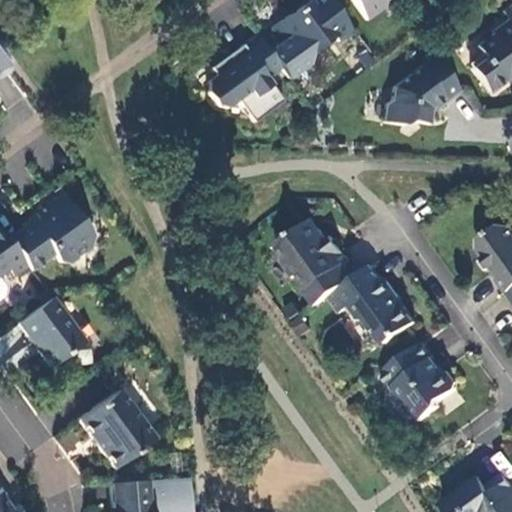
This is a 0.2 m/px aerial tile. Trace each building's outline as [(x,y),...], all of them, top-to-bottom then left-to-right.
[(351,33),(327,0),(305,0),(307,2),(269,29),(284,50),(294,43),(302,54),(309,56),(333,39),(337,43),(351,33)] [(349,0),(356,10),(365,22),(384,8),(385,1),(386,0),(349,0)] [(511,4),(501,12),(507,20),(490,33),(491,35),(474,47),(483,59),(469,69),(486,94),(511,75),(511,4)] [(280,71),(256,36),(241,47),(246,54),(235,62),(230,54),(209,69),(214,77),(206,82),(204,94),(213,107),(224,109),(249,92),(253,99),(270,87),(266,81),(280,71)] [(241,47),(230,54),(235,62),(246,54),(241,47)] [(364,55),(357,61),(363,70),(371,64),(364,55)] [(457,92),(433,58),(391,88),(389,101),(383,105),(380,123),(400,126),(405,122),(425,125),(428,109),(434,105),(436,108),(457,92)] [(25,266),(30,272),(51,257),(56,264),(68,266),(88,251),(91,238),(81,225),(81,220),(75,212),(71,212),(60,197),(35,216),(43,228),(37,232),(24,226),(6,239),(25,266)] [(314,221),(308,225),(315,235),(321,231),(314,221)] [(308,225),(277,247),(285,257),(284,264),(295,279),(299,277),(309,290),(305,293),(316,308),(330,298),(356,279),(346,265),(350,262),(332,238),(328,241),(321,231),(315,235),(308,225)] [(498,281),(508,295),(511,292),(511,228),(511,227),(502,227),(482,241),(481,249),(488,259),(495,270),(501,279),(498,281)] [(6,239),(0,231),(0,273),(6,269),(11,277),(25,266),(6,239)] [(495,270),(488,259),(483,262),(490,273),(495,270)] [(385,282),(375,266),(372,268),(356,279),(330,298),(341,314),(351,307),(359,320),(368,321),(381,342),(388,344),(417,323),(402,301),(403,300),(389,279),(385,282)] [(50,300),(16,325),(48,369),(82,345),(50,300)] [(436,361),(425,344),(384,374),(406,406),(413,407),(423,422),(441,410),(443,402),(457,392),(458,384),(451,373),(443,373),(440,375),(432,363),(436,361)] [(443,373),(436,361),(432,363),(440,375),(443,373)] [(152,440),(117,392),(77,421),(112,470),(152,440)] [(466,500),(448,511),(511,511),(511,483),(507,476),(487,490),(490,494),(484,497),(476,484),(466,491),(466,500)] [(490,494),(487,490),(482,480),(476,484),(484,497),(490,494)] [(147,483),(110,486),(111,511),(152,511),(152,505),(148,504),(147,483)] [(444,506),(448,511),(466,500),(466,491),(444,506)] [(0,511),(10,511),(0,497),(0,511)]
